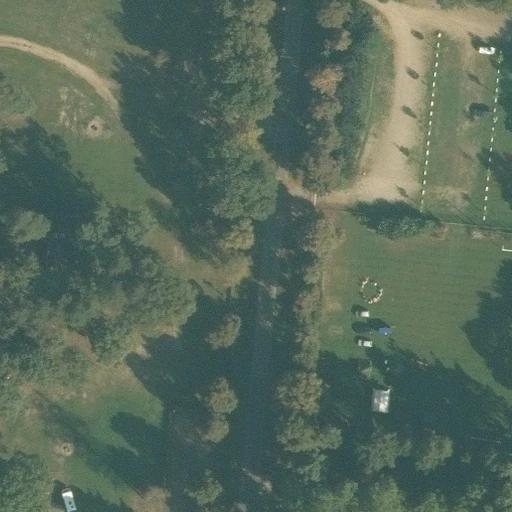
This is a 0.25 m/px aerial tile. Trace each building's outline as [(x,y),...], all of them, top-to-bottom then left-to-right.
[(25,146),(25,178),(42,178),(42,147),(25,146)] [(215,166),(188,164),(186,196),(122,192),(121,209),(212,215),(215,166)] [(35,180),(15,180),(14,191),(34,192),(35,180)] [(52,214),(52,181),(36,180),(36,193),(15,193),(15,201),(35,201),(35,213),(52,214)] [(13,203),(14,212),(35,211),(34,202),(13,203)] [(46,243),(46,267),(77,267),(77,243),(75,243),(46,243)]
